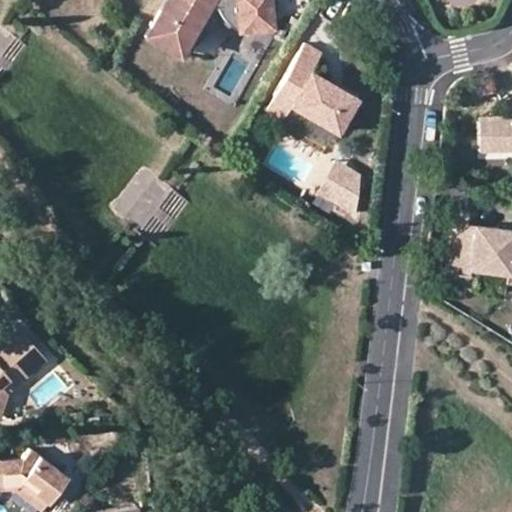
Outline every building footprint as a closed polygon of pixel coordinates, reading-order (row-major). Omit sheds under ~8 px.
[(229,30),(234,33),(273,30),(270,0),(168,0),(176,4),(169,16),(160,11),(150,28),(158,35),(167,41),(177,46),(186,49),(211,5),(218,9),(220,14),(220,18),(223,24),(229,30)] [(176,4),(168,0),(166,0),(160,11),(169,16),(176,4)] [(158,35),(150,28),(145,37),(181,58),(186,49),(177,46),(167,41),(158,35)] [(272,96),(290,106),(334,132),(354,98),(318,78),(309,72),(320,53),(303,43),(272,96)] [(282,119),(290,106),(272,96),(265,109),(282,119)] [(487,151),(511,150),(511,117),(487,118),(487,151)] [(487,151),(487,118),(477,118),(477,151),(487,151)] [(347,177),(332,168),(316,193),(335,205),(345,190),(340,188),(347,177)] [(352,216),(356,183),(347,177),(340,188),(345,190),(335,205),(352,216)] [(469,238),(471,226),(456,224),(454,236),(469,238)] [(503,283),(511,283),(511,231),(471,226),(469,238),(454,236),(449,275),(474,278),(475,269),(505,273),(503,283)] [(473,290),(474,278),(449,275),(448,287),(473,290)] [(0,406),(4,393),(44,356),(17,326),(0,342),(0,341),(0,406)] [(0,487),(14,487),(20,480),(45,500),(64,475),(29,448),(22,457),(0,458),(0,487)] [(40,507),(45,500),(20,480),(14,487),(40,507)]
